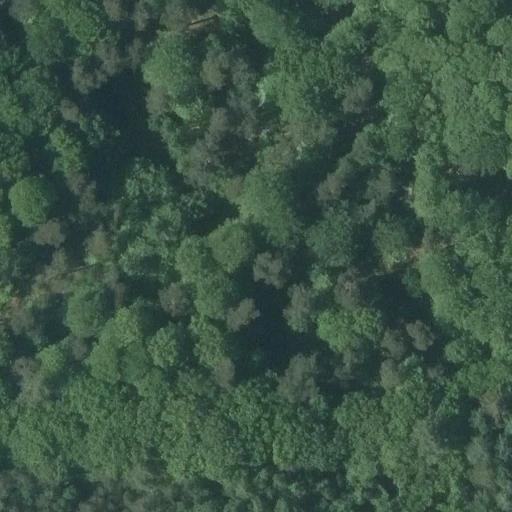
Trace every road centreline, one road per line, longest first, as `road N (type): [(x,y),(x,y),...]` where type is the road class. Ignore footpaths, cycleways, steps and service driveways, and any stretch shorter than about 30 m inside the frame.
road 1 (track): [(447,399),(0,424)]
road 2 (track): [(300,0),(511,392)]
